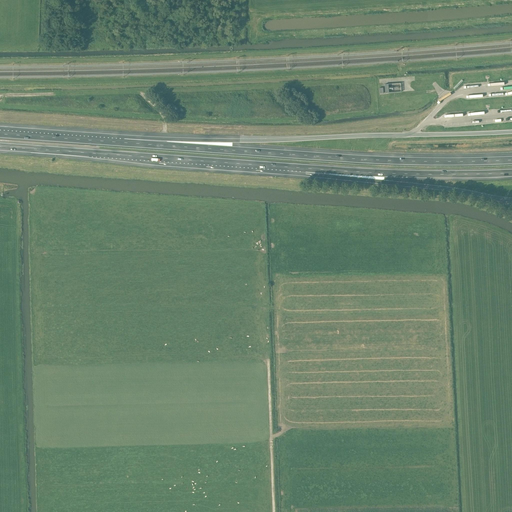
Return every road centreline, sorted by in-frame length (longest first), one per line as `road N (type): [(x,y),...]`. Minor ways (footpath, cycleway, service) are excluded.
road 1 (motorway): [(511,160),(379,160),(123,142)]
road 2 (motorway): [(0,146),(304,168)]
road 3 (motorway): [(412,134),(123,142)]
road 4 (motorway): [(304,168),(511,172)]
road 5 (motorway): [(304,168),(494,198)]
road 6 (motorway): [(123,142),(0,133)]
